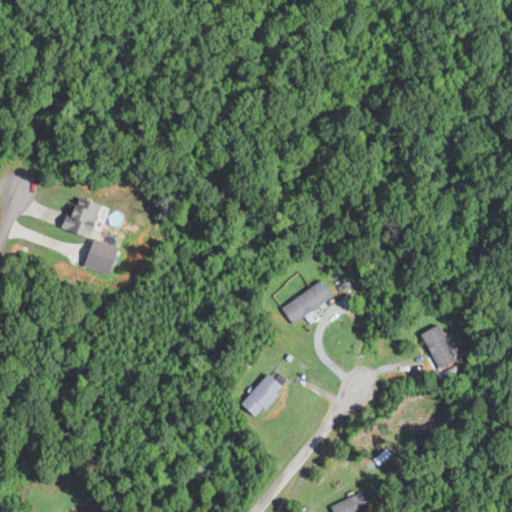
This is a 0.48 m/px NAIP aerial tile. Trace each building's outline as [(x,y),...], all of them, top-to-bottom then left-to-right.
[(63,226),(95,236),(105,201),(84,195),(78,215),(67,212),(63,226)] [(89,265),(114,275),(124,248),(99,239),(89,265)] [(283,305),(294,322),(335,295),(324,278),(283,305)] [(421,332),(438,368),(456,359),(440,324),(421,332)] [(259,415),(288,385),(273,370),(244,401),(259,415)] [(358,511),(373,505),(366,490),(332,506),(335,511),(358,511)]
